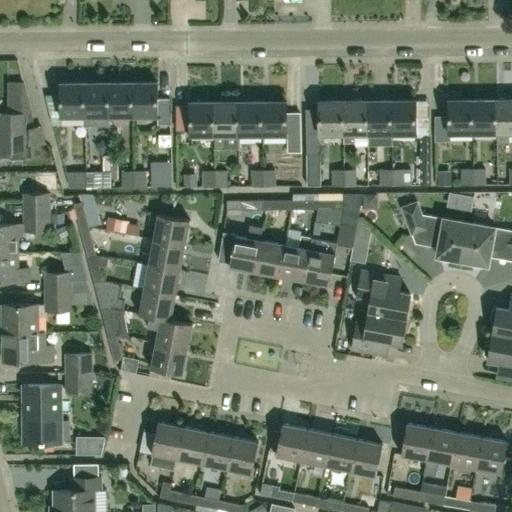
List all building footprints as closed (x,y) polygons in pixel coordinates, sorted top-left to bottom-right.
[(85,116),(84,84),(60,84),(59,116),(85,116)] [(108,116),(108,84),(84,84),(85,116),(85,125),(95,125),(95,116),(108,116)] [(132,84),(108,84),(108,116),(132,115),(132,84)] [(132,84),(132,115),(158,115),(157,84),(132,84)] [(496,101),(472,102),(473,134),(497,134),(496,101)] [(511,101),(496,101),(497,134),(497,144),(509,144),(508,134),(511,133),(511,101)] [(367,135),(367,102),(343,103),(343,135),(344,142),(355,142),(355,135),(367,135)] [(391,145),(391,102),(367,102),(367,135),(368,135),(369,146),(391,145)] [(416,102),(391,102),(391,145),(392,145),(392,135),(416,134),(416,102)] [(473,134),(472,102),(448,102),(448,134),(473,134)] [(214,136),(214,103),(190,103),(190,136),(214,136)] [(238,136),(238,103),(214,103),(214,136),(215,136),(215,148),(225,148),(225,136),(238,136)] [(262,136),(262,103),(238,103),(238,136),(262,136)] [(286,103),(262,103),(262,136),(287,136),(286,103)] [(343,135),(343,103),(318,103),(318,136),(343,135)] [(0,112),(0,133),(25,133),(25,112),(0,112)] [(45,142),(41,126),(28,130),(32,146),(45,142)] [(0,155),(8,155),(9,151),(26,151),(25,133),(0,133),(0,155)] [(226,147),(225,166),(244,167),(244,148),(226,147)] [(307,185),(320,185),(320,153),(306,153),(307,185)] [(392,185),(392,168),(380,168),(380,185),(392,185)] [(411,169),(392,168),(392,185),(411,185),(411,169)] [(473,184),(473,168),(461,168),(461,184),(473,184)] [(485,168),(473,168),(473,184),(486,184),(485,168)] [(263,186),(262,169),(250,170),(251,186),(263,186)] [(262,169),(263,186),(276,185),(275,169),(262,169)] [(344,186),(344,169),(332,169),(332,186),(333,186),(344,186)] [(356,169),(344,169),(344,186),(357,185),(356,169)] [(111,170),(85,171),(85,187),(111,187),(111,170)] [(133,187),(133,170),(122,170),(122,187),(133,187)] [(155,170),(133,170),(133,187),(147,187),(155,186),(155,170)] [(215,186),(214,170),(202,170),(202,174),(203,186),(215,186)] [(227,170),(214,170),(215,186),(227,186),(227,170)] [(85,187),(85,171),(65,171),(70,187),(85,187)] [(438,171),(438,186),(451,186),(451,171),(438,171)] [(197,173),(184,173),(184,187),(197,187),(197,173)] [(23,214),(50,214),(50,192),(22,192),(23,214)] [(319,199),(317,199),(317,208),(343,208),(340,223),(356,226),(362,193),(343,193),(319,194),(319,199)] [(362,193),(362,208),(377,208),(377,193),(362,193)] [(108,228),(104,195),(91,197),(95,230),(108,228)] [(291,208),(291,199),(266,200),(266,208),(291,208)] [(317,199),(291,199),(291,208),(317,208),(317,199)] [(266,200),(241,200),(227,200),(227,214),(242,214),(242,208),(266,208),(266,200)] [(89,229),(82,201),(73,204),(80,231),(89,229)] [(461,261),(468,223),(420,214),(416,202),(401,208),(411,235),(425,230),(429,238),(439,240),(436,256),(439,256),(440,261),(448,262),(451,259),(461,261)] [(157,214),(145,212),(140,237),(184,246),(189,221),(157,214)] [(50,214),(23,214),(23,222),(15,222),(16,225),(16,236),(25,235),(24,231),(51,231),(50,214)] [(64,214),(51,214),(52,224),(64,223),(64,214)] [(511,231),(468,223),(461,261),(472,263),(473,267),(481,268),(484,265),(487,265),(490,249),(500,251),(506,244),(511,249),(511,231)] [(16,236),(16,225),(0,225),(0,254),(16,254),(16,236)] [(250,225),(247,239),(234,236),(228,268),(253,273),(262,227),(250,225)] [(263,227),(262,227),(253,273),(278,278),(284,245),(260,241),(263,227)] [(95,255),(96,255),(95,251),(94,248),(89,229),(80,231),(87,257),(95,255)] [(297,248),(284,245),(278,278),(303,282),(309,250),(308,250),(310,238),(299,236),(297,248)] [(184,246),(140,237),(136,261),(147,263),(147,264),(179,271),(184,246)] [(308,250),(309,250),(303,282),(329,287),(334,254),(336,242),(310,238),(308,250)] [(16,254),(0,254),(0,280),(17,281),(30,281),(30,267),(16,267),(16,254)] [(103,281),(96,255),(95,255),(87,257),(94,283),(102,281),(103,281)] [(147,264),(142,289),(174,296),(179,271),(147,264)] [(72,293),(72,292),(72,272),(44,272),(44,293),(72,293)] [(360,272),(358,287),(356,298),(369,300),(367,312),(405,319),(409,295),(398,292),(400,279),(360,272)] [(102,281),(94,283),(101,309),(108,307),(109,310),(119,311),(118,310),(113,308),(116,295),(113,294),(114,284),(103,282),(103,281),(102,281)] [(174,296),(142,289),(137,314),(158,318),(169,320),(174,296)] [(72,293),(44,293),(45,311),(72,310),(72,293)] [(492,334),(511,337),(511,295),(508,310),(496,308),(496,310),(492,312),(490,320),(494,323),(492,334)] [(46,331),(36,331),(36,305),(3,306),(3,333),(46,332),(46,331)] [(108,307),(101,309),(108,335),(115,334),(116,336),(117,336),(123,335),(119,311),(109,310),(108,307)] [(405,319),(367,312),(365,325),(356,323),(351,349),(386,356),(389,342),(401,344),(405,319)] [(158,318),(153,343),(186,349),(191,324),(169,320),(158,318)] [(46,332),(3,333),(3,361),(55,361),(55,343),(46,344),(46,332)] [(123,358),(117,336),(116,336),(115,334),(108,335),(114,360),(123,358)] [(511,337),(492,334),(490,345),(485,346),(484,355),(487,358),(487,360),(499,362),(496,377),(511,379),(511,337)] [(186,349),(153,343),(149,368),(181,374),(186,349)] [(93,372),(93,352),(65,352),(65,372),(93,372)] [(93,372),(65,372),(65,391),(93,391),(93,384),(93,374),(93,372)] [(185,376),(185,390),(208,391),(209,377),(185,376)] [(23,384),(24,442),(60,442),(59,384),(23,384)] [(146,418),(143,431),(154,433),(156,420),(146,418)] [(175,458),(182,426),(156,420),(154,433),(150,453),(175,458)] [(300,461),(306,430),(281,424),(275,456),(300,461)] [(425,460),(431,428),(405,424),(400,455),(425,460)] [(182,426),(175,458),(200,463),(207,431),(182,426)] [(431,428),(425,460),(422,475),(434,477),(436,462),(450,464),(456,433),(431,428)] [(306,430),(300,461),(325,466),(331,435),(306,430)] [(207,431),(200,463),(224,468),(231,436),(207,431)] [(456,433),(450,464),(475,469),(481,438),(456,433)] [(356,440),(331,435),(325,466),(349,471),(356,440)] [(231,436),(224,468),(250,474),(257,442),(231,436)] [(481,438),(475,469),(500,473),(499,483),(511,485),(511,459),(504,458),(506,442),(481,438)] [(356,440),(349,471),(374,476),(381,446),(356,440)] [(294,491),(296,477),(283,474),(281,488),(294,491)] [(53,511),(93,511),(93,490),(99,490),(99,477),(70,478),(71,490),(53,491),(53,511)] [(166,497),(169,482),(163,481),(160,496),(166,497)] [(171,483),(169,482),(166,497),(191,502),(193,494),(170,490),(171,483)] [(419,491),(418,500),(443,504),(444,495),(446,485),(423,482),(423,486),(422,491),(419,491)] [(418,500),(419,491),(395,486),(395,485),(388,484),(386,494),(418,500)] [(291,500),(293,492),(269,487),(267,495),(291,500)] [(293,492),(291,500),(316,505),(318,497),(293,492)] [(193,494),(191,502),(216,508),(218,499),(193,494)] [(444,495),(443,504),(468,509),(469,500),(444,495)] [(343,502),(318,497),(316,505),(341,510),(343,502)] [(218,499),(216,508),(236,511),(243,511),(245,505),(218,499)] [(388,511),(391,501),(379,499),(376,511),(388,511)] [(469,500),(468,509),(478,511),(510,511),(511,509),(511,506),(495,503),(495,504),(469,500)] [(367,511),(369,507),(343,502),(341,510),(349,511),(367,511)]
